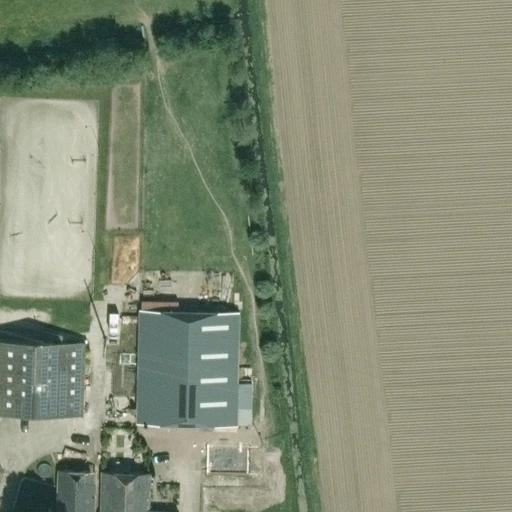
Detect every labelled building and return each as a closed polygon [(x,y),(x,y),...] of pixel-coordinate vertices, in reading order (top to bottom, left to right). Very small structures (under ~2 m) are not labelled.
[(139,310),(138,382),(237,384),(238,312),(139,310)] [(84,343),(0,340),(0,411),(82,414),(84,343)] [(237,384),(138,382),(137,422),(236,424),(237,384)] [(94,511),(95,471),(58,469),(56,511),(94,511)] [(148,511),(150,472),(101,471),(100,511),(148,511)]
